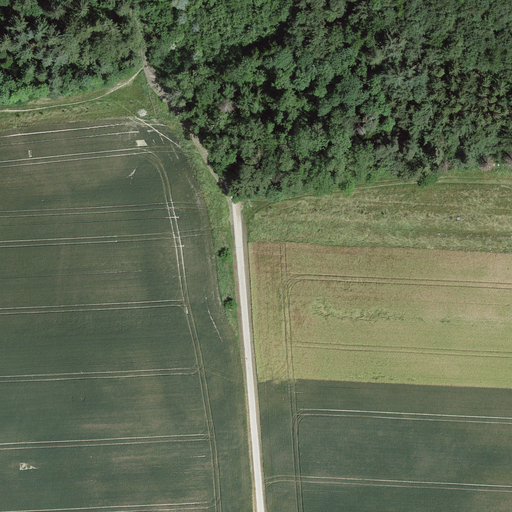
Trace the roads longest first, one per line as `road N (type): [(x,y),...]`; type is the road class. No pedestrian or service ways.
road 1 (track): [(261,511),(236,202)]
road 2 (track): [(0,107),(78,101),(141,81),(170,91),(236,202)]
road 3 (track): [(238,225),(268,199),(511,175)]
